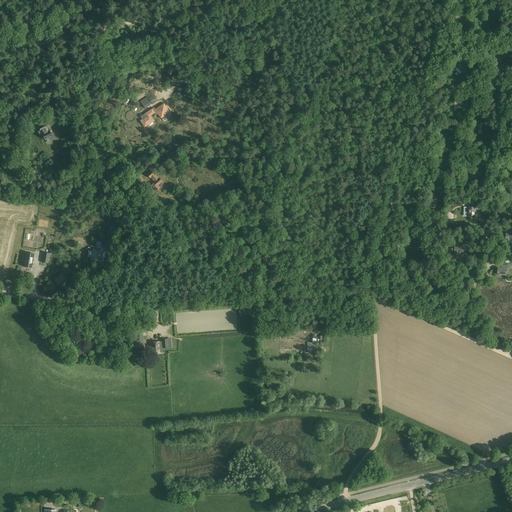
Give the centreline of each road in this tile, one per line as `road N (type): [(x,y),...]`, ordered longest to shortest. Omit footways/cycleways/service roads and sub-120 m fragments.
road 1 (track): [(369,294),(169,307),(0,295)]
road 2 (track): [(369,294),(446,0)]
road 3 (track): [(0,49),(233,0)]
road 4 (track): [(344,494),(379,437),(369,294)]
road 5 (tertiary): [(344,502),(511,460)]
road 6 (track): [(511,356),(369,294)]
